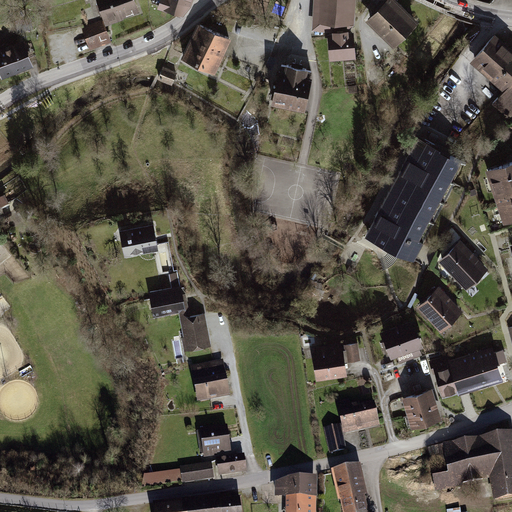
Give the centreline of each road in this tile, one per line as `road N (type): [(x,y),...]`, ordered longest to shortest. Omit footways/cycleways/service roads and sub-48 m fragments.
road 1 (unclassified): [(511,411),(369,457),(258,479),(89,505),(0,497)]
road 2 (tertiary): [(209,0),(151,42),(0,104)]
road 3 (unknown): [(396,448),(354,334)]
